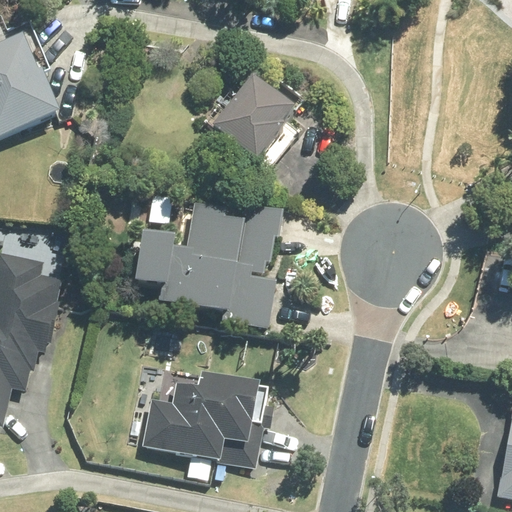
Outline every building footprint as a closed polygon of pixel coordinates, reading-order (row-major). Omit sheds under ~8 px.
[(273,0),(319,9),(321,0),(273,0)] [(25,44),(0,54),(0,147),(62,123),(45,80),(41,82),(25,44)] [(214,138),(261,176),(289,142),(287,139),(298,126),(255,90),(214,138)] [(160,313),(223,325),(223,328),(270,337),(277,291),(254,286),(255,281),(266,282),(267,273),(272,274),(277,248),(280,248),(284,221),(249,213),(247,230),(226,225),(227,218),(196,211),(187,262),(178,260),(178,256),(145,250),(137,297),(162,302),(160,313)] [(0,432),(2,433),(11,396),(26,399),(30,377),(33,378),(38,359),(46,360),(48,351),(51,352),(60,311),(57,310),(62,289),(43,285),(46,270),(0,258),(0,432)] [(153,406),(143,454),(223,470),(223,467),(256,474),(265,434),(253,432),(262,392),(207,380),(204,397),(179,392),(174,410),(153,406)] [(511,438),(504,484),(503,484),(499,503),(511,505),(511,438)]
